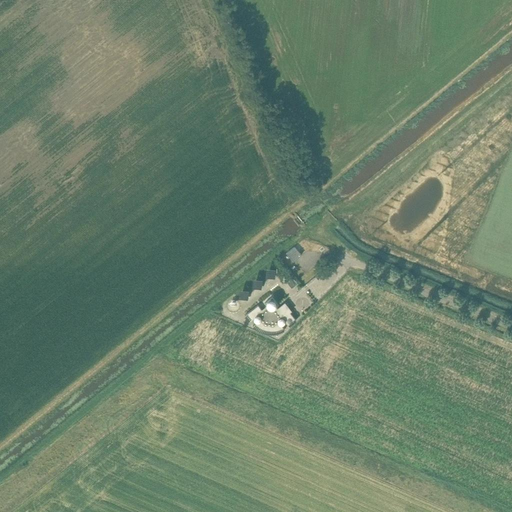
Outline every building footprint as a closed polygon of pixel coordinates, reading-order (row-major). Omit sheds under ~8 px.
[(303,254),(294,261),(305,273),(315,264),(298,245),(296,246),(303,254)] [(295,246),(287,253),(294,261),(302,255),(295,246)] [(268,267),(268,277),(280,277),(281,267),(268,267)] [(293,277),(287,282),(292,288),(298,283),(293,277)] [(267,306),(262,310),(258,305),(245,315),(249,321),(255,317),(255,320),(257,322),(253,326),(256,328),(258,330),(262,332),(266,333),(271,333),(276,332),(283,330),(284,329),(281,325),(286,321),(289,325),(296,320),(290,312),(291,311),(285,302),(277,308),(276,306),(278,304),(272,297),(264,303),(267,306)]
